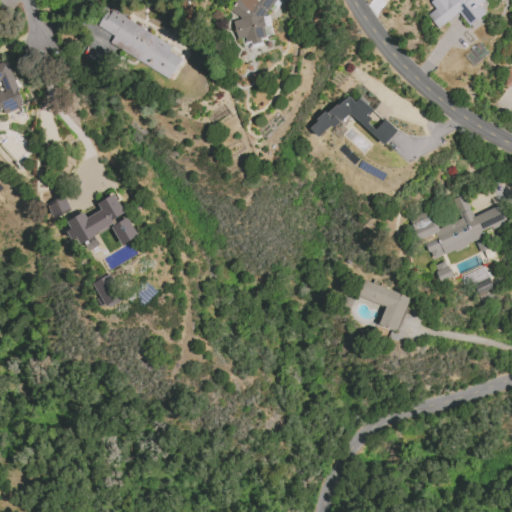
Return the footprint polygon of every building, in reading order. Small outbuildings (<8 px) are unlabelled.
[(275,0),(235,0),(229,10),(242,19),(233,21),(237,40),(243,39),(251,44),(260,43),(265,36),(262,19),(275,0)] [(437,28),(459,12),(469,27),(486,14),(479,5),(484,1),(484,0),(431,0),(429,2),(435,9),(427,14),(437,28)] [(109,44),(170,79),(181,59),(169,52),(172,46),(107,9),(97,26),(114,36),(109,44)] [(0,87),(2,92),(0,92),(0,111),(1,115),(23,107),(8,59),(0,61),(0,87)] [(348,111),(384,145),(398,131),(385,119),(376,130),(366,121),(375,111),(360,97),(355,102),(346,93),(311,130),(321,140),(348,111)] [(98,203),(102,210),(87,218),(84,212),(65,223),(74,239),(77,237),(80,243),(118,223),(115,218),(125,213),(115,194),(98,203)] [(429,260),(484,239),(481,232),(506,222),(500,206),(472,216),(464,195),(452,199),(460,219),(437,228),(430,210),(412,217),(429,260)] [(53,217),(70,211),(66,198),(48,204),(53,217)] [(139,235),(128,217),(112,227),(123,245),(139,235)] [(440,282),(452,277),(446,261),(434,265),(440,282)] [(100,297),(96,299),(103,310),(122,298),(107,275),(92,284),(100,297)] [(410,297),(364,280),(358,297),(385,306),(379,325),(398,332),(410,297)] [(491,291),(491,282),(479,281),(479,291),(491,291)]
